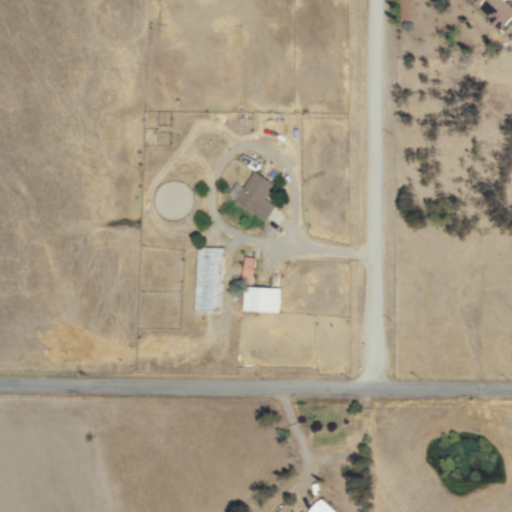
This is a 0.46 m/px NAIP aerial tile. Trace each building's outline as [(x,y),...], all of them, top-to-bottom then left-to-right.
[(511,17),(511,8),(505,2),(506,0),(474,0),(476,1),(471,6),(500,31),(511,17)] [(264,198),(273,184),(253,171),(242,188),(235,183),(227,196),(266,221),(276,206),(264,198)] [(221,248),(195,247),(193,313),(219,314),(221,248)] [(254,258),(243,258),(243,284),(254,284),(254,258)] [(278,313),(279,289),(242,287),(241,311),(278,313)] [(306,511),(335,511),(320,497),(306,511)]
